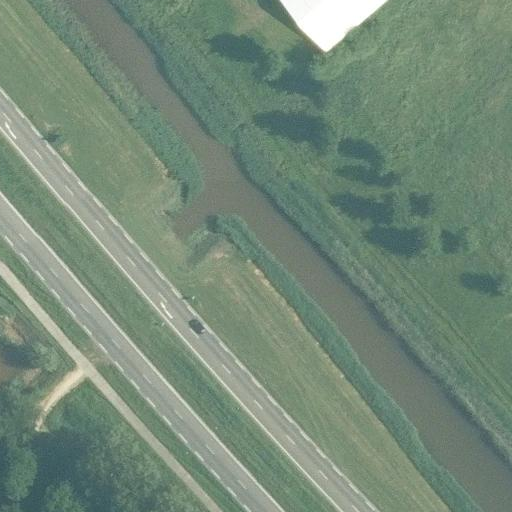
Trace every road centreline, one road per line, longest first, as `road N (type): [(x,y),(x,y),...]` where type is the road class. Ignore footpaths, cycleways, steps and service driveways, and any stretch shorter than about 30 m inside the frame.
road 1 (primary): [(358,511),(160,298),(0,104)]
road 2 (primary): [(0,217),(260,511)]
